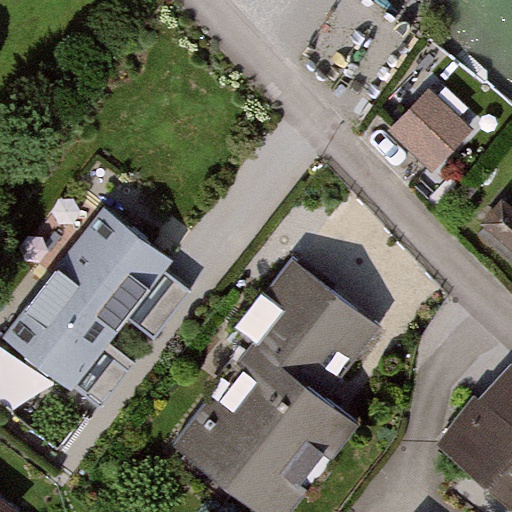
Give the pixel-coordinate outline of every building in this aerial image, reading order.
[(0,0),(0,12),(8,0),(0,0)] [(434,92),(398,126),(430,159),(466,125),(434,92)] [(511,202),(506,197),(484,222),(511,246),(511,202)] [(105,205),(5,335),(101,409),(132,368),(104,347),(128,317),(156,338),(193,290),(166,269),(175,257),(105,205)] [(380,326),(293,259),(238,330),(251,340),(172,442),(263,511),(290,511),(360,422),(326,396),(380,326)] [(511,368),(448,449),(511,498),(511,368)]
